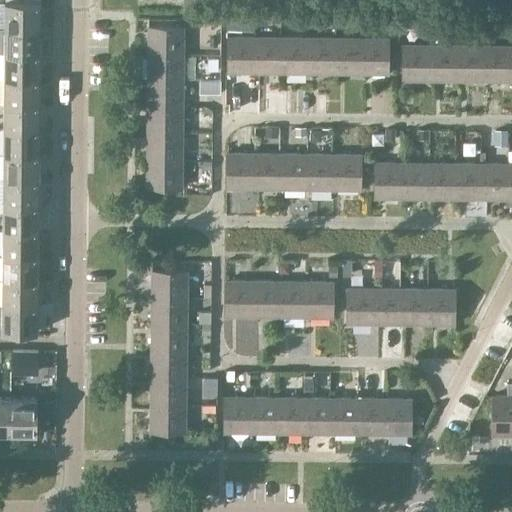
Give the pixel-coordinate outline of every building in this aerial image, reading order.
[(182,0),(183,11),(194,11),(194,0),(193,0),(182,0)] [(4,27),(40,27),(40,2),(5,1),(4,27)] [(147,54),(183,54),(183,27),(148,26),(147,54)] [(40,53),(40,27),(4,27),(4,52),(40,53)] [(254,71),(255,36),(227,35),(227,71),(254,71)] [(281,71),(281,36),(255,36),(254,71),(281,71)] [(307,72),(308,36),(281,36),(281,71),(307,72)] [(334,72),(334,37),(308,36),(307,72),(334,72)] [(360,72),(361,37),(334,37),(334,72),(360,72)] [(361,37),(360,72),(387,73),(388,37),(361,37)] [(429,79),(429,44),(402,44),(402,79),(429,79)] [(455,79),(455,44),(429,44),(429,79),(455,79)] [(482,79),(482,44),(455,44),(455,79),(482,79)] [(508,80),(508,44),(482,44),(482,79),(508,80)] [(39,78),(40,53),(4,52),(4,78),(39,78)] [(183,80),(183,54),(147,54),(147,80),(183,80)] [(39,103),(39,78),(4,78),(3,103),(39,103)] [(182,107),(183,80),(147,80),(147,106),(182,107)] [(39,129),(39,103),(3,103),(3,128),(39,129)] [(182,133),(182,107),(147,106),(147,133),(182,133)] [(38,154),(39,129),(3,128),(3,153),(38,154)] [(182,160),(182,133),(147,133),(146,159),(182,160)] [(253,188),(254,152),(226,152),(226,187),(253,188)] [(280,188),(280,152),(254,152),(253,188),(280,188)] [(306,188),(306,152),(280,152),(280,188),(306,188)] [(333,188),(333,153),(306,152),(306,188),(333,188)] [(38,178),(38,154),(3,153),(3,178),(38,178)] [(333,153),(333,188),(360,189),(360,153),(333,153)] [(182,187),(182,160),(146,159),(146,186),(182,187)] [(401,197),(401,161),(374,161),(373,196),(401,197)] [(428,197),(428,162),(401,161),(401,197),(428,197)] [(454,197),(454,162),(428,162),(428,197),(454,197)] [(480,198),(481,162),(454,162),(454,197),(480,198)] [(507,198),(507,162),(481,162),(480,198),(507,198)] [(38,204),(38,178),(3,178),(2,204),(38,204)] [(38,229),(38,204),(2,204),(2,229),(38,229)] [(37,254),(38,229),(2,229),(2,254),(37,254)] [(37,279),(37,254),(2,254),(2,279),(37,279)] [(151,298),(186,298),(187,271),(151,270),(151,298)] [(37,304),(37,279),(2,279),(1,304),(37,304)] [(252,315),(252,280),(225,280),(224,315),(252,315)] [(278,316),(279,280),(252,280),(252,315),(278,316)] [(305,316),(305,281),(279,280),(278,316),(305,316)] [(305,281),(305,316),(332,316),(332,281),(305,281)] [(374,323),(374,287),(347,287),(347,322),(374,323)] [(400,323),(400,288),(374,287),(374,323),(400,323)] [(426,323),(426,288),(400,288),(400,323),(426,323)] [(454,324),(454,288),(426,288),(426,323),(454,324)] [(186,324),(186,298),(151,298),(150,324),(186,324)] [(36,330),(37,304),(1,304),(1,306),(0,305),(0,327),(1,327),(1,330),(36,330)] [(186,350),(186,324),(150,324),(150,350),(186,350)] [(9,349),(8,369),(35,369),(35,349),(9,349)] [(185,377),(186,350),(150,350),(150,377),(185,377)] [(185,404),(185,377),(150,377),(149,403),(185,404)] [(215,398),(214,381),(197,382),(197,399),(215,398)] [(511,434),(511,382),(506,382),(506,396),(491,395),(490,434),(511,434)] [(250,431),(251,396),(223,396),(223,431),(250,431)] [(277,432),(277,396),(251,396),(250,431),(277,432)] [(304,432),(304,396),(277,396),(277,432),(304,432)] [(330,432),(330,397),(304,396),(304,432),(330,432)] [(0,432),(9,433),(10,398),(0,397),(0,432)] [(356,432),(357,397),(330,397),(330,432),(356,432)] [(383,432),(383,397),(357,397),(356,432),(383,432)] [(383,397),(383,432),(410,433),(410,397),(383,397)] [(10,398),(9,433),(35,433),(36,398),(10,398)] [(185,431),(185,404),(149,403),(149,430),(185,431)]
